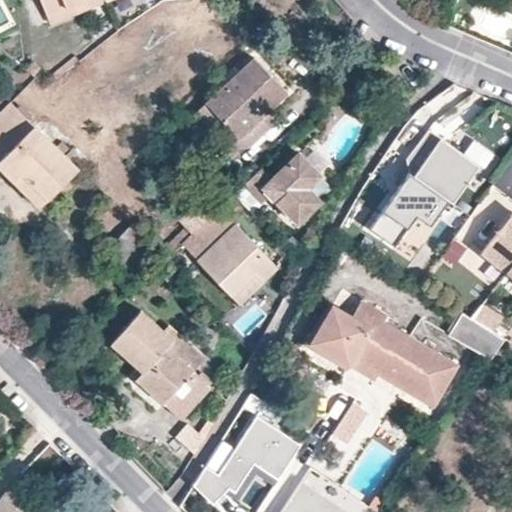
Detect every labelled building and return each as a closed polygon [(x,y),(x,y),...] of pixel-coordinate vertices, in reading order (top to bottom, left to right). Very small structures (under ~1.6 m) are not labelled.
[(39,0),(47,17),(85,2),(84,0),(39,0)] [(106,3),(104,0),(84,0),(85,2),(47,17),(50,24),(106,3)] [(256,56),(208,100),(217,109),(239,134),(287,90),(256,56)] [(34,62),(26,70),(32,76),(40,67),(34,62)] [(55,146),(11,102),(0,112),(0,167),(13,181),(21,173),(47,200),(86,160),(72,146),(70,149),(61,140),(55,146)] [(448,199),(452,202),(479,164),(429,129),(407,158),(409,172),(448,199)] [(262,165),(242,184),(260,203),(269,194),(298,225),(322,201),(310,188),(322,175),(298,150),(272,177),(262,165)] [(448,199),(409,172),(370,227),(395,244),(416,213),(431,224),(448,199)] [(21,173),(13,181),(39,209),(47,200),(21,173)] [(218,207),(194,231),(182,243),(198,259),(197,260),(232,297),(256,274),(263,281),(276,268),(218,207)] [(511,212),(481,252),(511,277),(511,212)] [(132,223),(108,249),(131,270),(154,244),(132,223)] [(194,231),(187,225),(169,242),(166,241),(155,252),(163,260),(182,243),(194,231)] [(462,262),(448,252),(438,266),(452,276),(462,262)] [(194,291),(171,269),(163,277),(186,300),(194,291)] [(239,304),(263,281),(256,274),(232,297),(239,304)] [(354,316),(335,304),(311,343),(351,366),(356,358),(380,372),(436,405),(459,365),(385,322),(377,319),(383,311),(363,300),(354,316)] [(164,329),(142,310),(112,343),(144,370),(137,379),(183,417),(211,384),(194,370),(167,345),(173,338),(164,329)] [(389,314),(383,311),(377,319),(385,322),(389,314)] [(504,339),(463,311),(450,335),(491,358),(504,339)] [(415,333),(437,342),(442,330),(419,321),(415,333)] [(168,324),(164,329),(173,338),(167,345),(194,370),(204,357),(168,324)] [(375,380),(380,372),(356,358),(351,366),(375,380)] [(277,482),(298,448),(259,418),(222,478),(209,472),(199,491),(214,510),(229,494),(238,497),(255,470),(277,482)] [(195,453),(208,429),(204,426),(199,434),(187,424),(176,438),(195,453)] [(0,511),(50,511),(15,477),(0,496),(0,511)] [(354,511),(304,480),(283,511),(354,511)]
